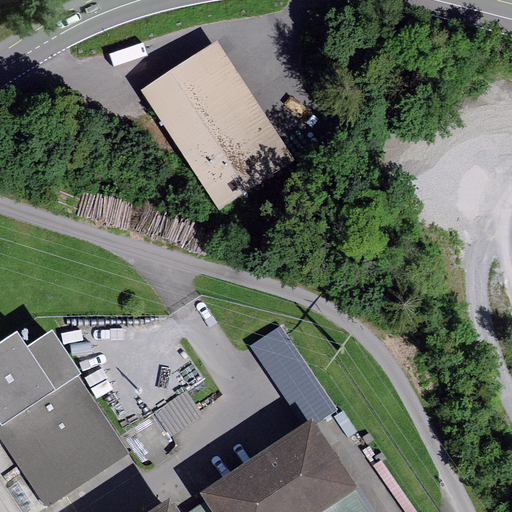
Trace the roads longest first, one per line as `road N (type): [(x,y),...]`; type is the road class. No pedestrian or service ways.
road 1 (track): [(158,251),(288,291),(361,333),(390,368),(466,511)]
road 2 (unknown): [(511,48),(427,51),(372,76),(359,131),(369,176),(327,251),(340,317)]
road 3 (primary): [(156,0),(50,40),(0,71)]
road 4 (residential): [(0,202),(158,251)]
